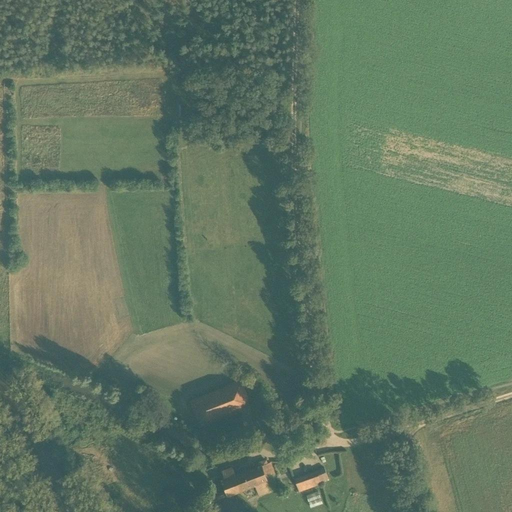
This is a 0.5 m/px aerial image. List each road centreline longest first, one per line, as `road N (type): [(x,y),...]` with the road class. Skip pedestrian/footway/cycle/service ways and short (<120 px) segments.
road 1 (track): [(296,0),(293,205),(323,427),(331,444),(415,425)]
road 2 (track): [(293,67),(23,75)]
